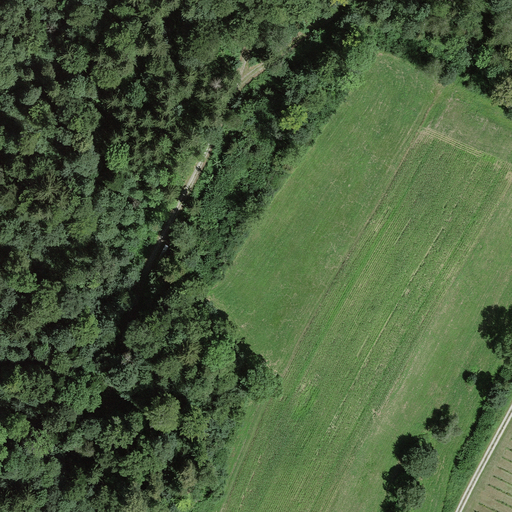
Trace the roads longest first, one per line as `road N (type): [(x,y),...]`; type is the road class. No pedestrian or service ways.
road 1 (track): [(89,511),(126,320),(238,72)]
road 2 (track): [(238,72),(344,0)]
